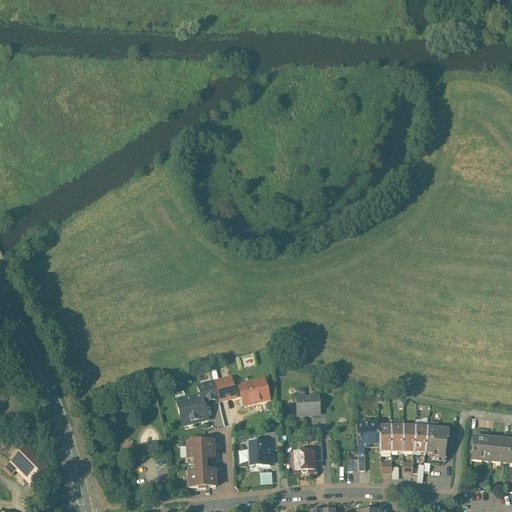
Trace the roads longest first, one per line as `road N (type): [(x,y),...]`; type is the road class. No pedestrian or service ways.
road 1 (secondary): [(84,511),(45,389),(0,290)]
road 2 (residential): [(394,493),(215,504)]
